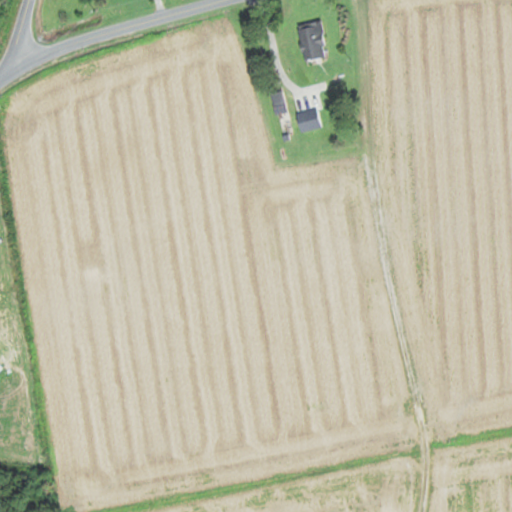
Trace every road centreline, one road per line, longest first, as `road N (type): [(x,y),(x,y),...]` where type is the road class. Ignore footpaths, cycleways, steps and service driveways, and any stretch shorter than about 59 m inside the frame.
road 1 (residential): [(217,0),(73,41),(6,75)]
road 2 (residential): [(0,294),(34,511)]
